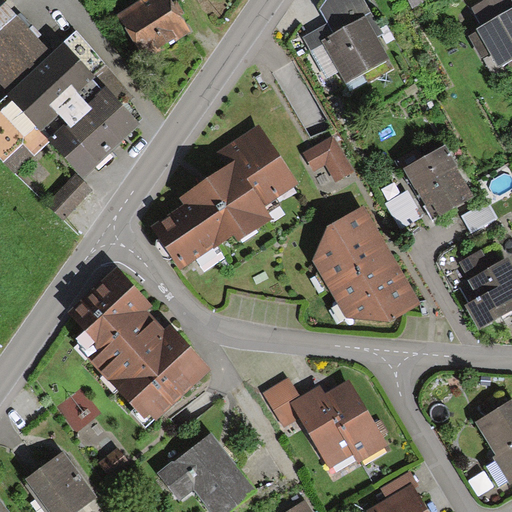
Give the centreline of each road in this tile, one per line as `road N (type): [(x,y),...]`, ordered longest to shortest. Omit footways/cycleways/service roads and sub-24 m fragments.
road 1 (residential): [(109,230),(205,320),(268,339),(393,351)]
road 2 (tertiary): [(109,230),(266,0)]
road 3 (tertiary): [(0,379),(109,230)]
road 4 (residential): [(393,351),(400,388),(468,511)]
